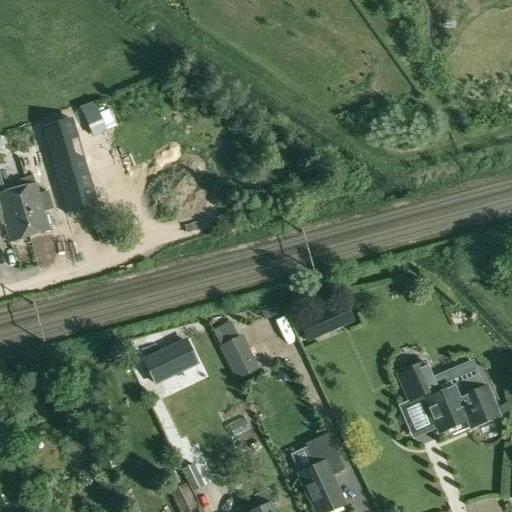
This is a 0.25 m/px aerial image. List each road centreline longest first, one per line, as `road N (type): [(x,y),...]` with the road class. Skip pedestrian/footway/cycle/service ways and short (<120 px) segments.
road 1 (track): [(467,144),(366,0)]
road 2 (track): [(511,131),(396,164)]
